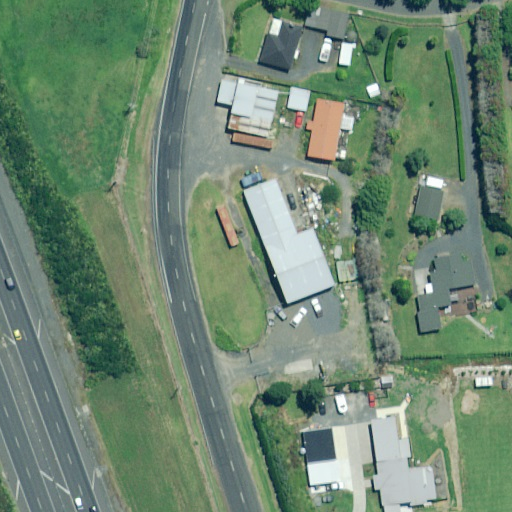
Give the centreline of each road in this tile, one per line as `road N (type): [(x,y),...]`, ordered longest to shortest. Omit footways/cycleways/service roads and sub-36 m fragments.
road 1 (unclassified): [(247,511),(194,343),(168,205),(169,138),(196,0)]
road 2 (motorway): [(0,313),(79,511)]
road 3 (motorway): [(44,511),(0,395)]
